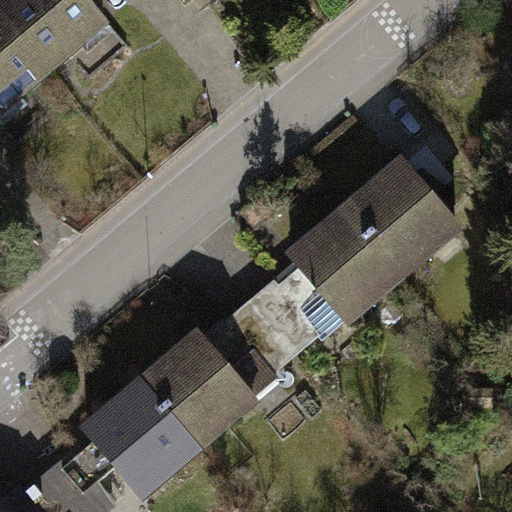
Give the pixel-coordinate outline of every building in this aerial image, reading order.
[(0,123),(112,32),(85,0),(1,0),(0,1),(0,123)] [(407,156),(294,250),(358,327),(471,234),(407,156)] [(297,269),(216,333),(264,393),(345,328),(297,269)] [(201,332),(87,425),(152,503),(265,409),(201,332)] [(85,498),(62,469),(15,507),(18,511),(122,511),(125,510),(104,483),(85,498)]
